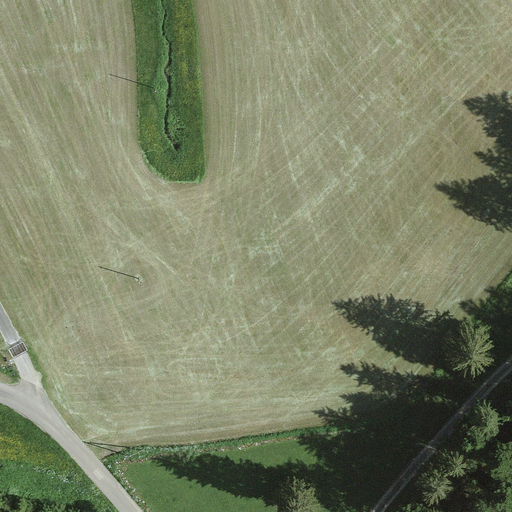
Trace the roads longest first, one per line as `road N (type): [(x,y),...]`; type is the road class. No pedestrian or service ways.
road 1 (unclassified): [(0,389),(39,401),(140,511)]
road 2 (track): [(379,511),(511,399)]
